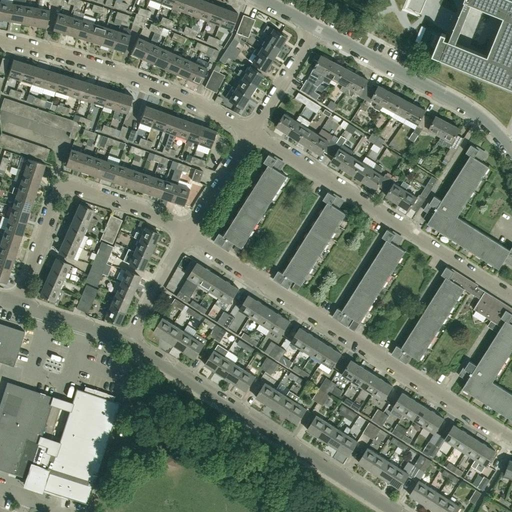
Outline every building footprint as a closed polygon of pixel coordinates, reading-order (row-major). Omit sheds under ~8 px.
[(171,12),(175,0),(162,0),(161,4),(172,8),(171,12)] [(188,0),(175,0),(171,12),(176,14),(178,10),(184,12),(188,0)] [(188,0),(184,12),(196,17),(202,0),(188,0)] [(214,4),(202,0),(196,17),(208,21),(214,4)] [(511,0),(464,0),(464,1),(465,1),(450,37),(441,33),(438,40),(432,55),(511,88),(511,0)] [(0,1),(0,19),(9,22),(12,4),(0,1)] [(25,6),(12,4),(9,22),(21,24),(25,6)] [(214,4),(208,21),(219,26),(225,9),(214,4)] [(25,6),(21,24),(34,26),(37,8),(25,6)] [(42,9),(38,8),(37,8),(34,26),(46,28),(49,10),(42,9)] [(237,13),(225,9),(219,26),(231,30),(237,13)] [(65,34),(70,17),(58,13),(53,30),(65,34)] [(138,27),(143,16),(137,14),(136,14),(132,25),(138,27)] [(143,28),(147,17),(143,16),(138,27),(143,28)] [(244,30),(249,18),(243,16),(236,33),(248,38),(250,32),(244,30)] [(82,20),(70,17),(65,34),(77,38),(82,20)] [(244,30),(250,32),(254,20),(249,18),(244,30)] [(82,20),(77,38),(89,41),(94,24),(82,20)] [(106,28),(94,24),(89,41),(101,45),(106,28)] [(278,49),(285,38),(267,26),(263,32),(270,36),(267,41),(278,49)] [(106,28),(101,45),(113,49),(118,31),(106,28)] [(130,35),(118,31),(113,49),(125,53),(130,35)] [(180,36),(174,33),(172,39),(177,42),(180,36)] [(206,42),(212,44),(214,38),(209,36),(206,42)] [(235,36),(233,38),(232,41),(226,49),(237,56),(240,51),(235,47),(239,42),(240,39),(235,36)] [(138,38),(131,54),(142,59),(150,43),(138,38)] [(267,41),(260,52),(268,57),(272,59),(278,49),(267,41)] [(142,59),(153,64),(161,48),(150,43),(142,59)] [(203,45),(197,43),(195,48),(201,51),(203,45)] [(165,70),(172,53),(161,48),(153,64),(165,70)] [(211,55),(209,60),(214,62),(218,52),(213,49),(211,55)] [(237,56),(226,49),(219,60),(225,64),(228,58),(232,60),(233,61),(237,56)] [(268,57),(260,52),(256,49),(253,54),(257,57),(253,63),(264,71),(265,70),(267,71),(270,65),(268,64),(270,61),(272,59),(268,57)] [(165,70),(176,75),(184,58),(172,53),(165,70)] [(301,90),(311,96),(314,91),(320,84),(324,79),(333,62),(321,55),(314,69),(320,72),(313,84),(307,80),(304,85),(301,90)] [(176,75),(188,80),(195,63),(184,58),(176,75)] [(0,66),(0,72),(4,73),(8,61),(2,59),(0,66)] [(20,80),(25,63),(13,59),(8,76),(20,80)] [(345,68),(333,62),(324,79),(323,81),(329,84),(332,79),(337,82),(345,68)] [(32,84),(37,67),(25,63),(20,80),(32,84)] [(207,68),(195,63),(188,80),(199,85),(207,68)] [(205,88),(210,90),(219,73),(221,68),(215,66),(205,88)] [(44,88),(49,70),(37,67),(32,84),(44,88)] [(240,70),(237,75),(243,78),(255,86),(262,75),(250,67),(246,74),(240,70)] [(346,93),(356,74),(345,68),(337,82),(343,84),(340,90),(346,93)] [(56,91),(61,74),(49,70),(44,88),(56,91)] [(216,93),(222,80),(224,76),(219,73),(210,90),(216,93)] [(61,74),(56,91),(67,95),(73,78),(61,74)] [(368,80),(356,74),(346,93),(352,96),(355,91),(360,94),(359,96),(365,99),(371,87),(366,84),(368,80)] [(73,78),(67,95),(79,98),(78,102),(85,81),(73,78)] [(255,86),(243,78),(236,89),(247,96),(248,97),(251,92),(253,93),(256,88),(254,86),(255,86)] [(85,81),(78,102),(90,106),(91,102),(97,85),(85,81)] [(373,84),(371,87),(365,99),(371,102),(372,100),(377,103),(374,108),(380,111),(381,110),(382,109),(391,92),(379,86),(378,87),(373,84)] [(97,85),(91,102),(103,106),(109,89),(97,85)] [(247,96),(236,89),(232,87),(225,98),(241,108),(248,97),(247,96)] [(109,89),(103,106),(115,110),(120,92),(109,89)] [(120,92),(115,110),(127,113),(132,96),(120,92)] [(394,114),(402,98),(391,92),(382,109),(381,110),(392,116),(394,114)] [(295,98),(306,104),(309,99),(299,93),(295,98)] [(9,100),(4,98),(0,109),(6,111),(9,100)] [(414,104),(402,98),(394,114),(392,116),(393,117),(395,112),(406,118),(414,104)] [(311,107),(314,102),(309,99),(306,104),(311,107)] [(15,102),(9,100),(6,111),(11,113),(15,102)] [(20,103),(15,102),(11,113),(16,114),(20,103)] [(22,116),(25,105),(20,103),(16,114),(22,116)] [(425,110),(414,104),(406,118),(418,124),(414,132),(419,135),(422,130),(422,129),(429,117),(423,114),(425,110)] [(31,107),(25,105),(22,116),(27,118),(31,107)] [(151,127),(157,110),(145,106),(139,123),(151,127)] [(36,109),(31,107),(27,118),(33,120),(36,109)] [(38,122),(42,111),(36,109),(33,120),(38,122)] [(169,114),(157,110),(151,127),(163,131),(169,114)] [(47,112),(42,111),(38,122),(43,123),(47,112)] [(47,112),(43,123),(49,125),(52,114),(47,112)] [(58,116),(52,114),(49,125),(54,127),(58,116)] [(169,114),(163,131),(175,136),(181,118),(169,114)] [(277,127),(288,134),(296,120),(285,114),(277,127)] [(299,115),(296,120),(288,134),(299,141),(307,128),(309,125),(308,123),(305,120),(305,119),(299,115)] [(58,116),(54,127),(60,129),(63,118),(58,116)] [(441,136),(448,122),(436,116),(434,120),(429,117),(422,129),(422,130),(427,132),(429,130),(441,136)] [(69,119),(63,118),(60,129),(65,130),(69,119)] [(175,136),(186,140),(193,122),(181,118),(175,136)] [(71,132),(72,126),(74,121),(69,119),(65,130),(71,132)] [(193,122),(186,140),(198,144),(204,127),(193,122)] [(460,128),(448,122),(441,136),(452,142),(460,128)] [(101,131),(108,134),(110,128),(103,125),(101,131)] [(78,128),(72,126),(71,132),(69,137),(75,139),(78,128)] [(122,127),(118,137),(123,139),(127,128),(122,127)] [(216,131),(204,127),(198,144),(210,148),(216,131)] [(318,135),(307,128),(299,141),(310,148),(314,141),(318,135)] [(127,140),(133,143),(137,132),(131,130),(127,140)] [(12,137),(6,135),(3,146),(8,148),(12,137)] [(314,141),(310,148),(321,155),(323,151),(329,154),(334,146),(336,142),(331,139),(329,142),(318,135),(314,141)] [(331,161),(343,168),(351,155),(353,151),(342,145),(346,139),(341,135),(336,142),(334,146),(329,154),(334,158),(331,161)] [(17,139),(12,137),(8,148),(13,150),(17,139)] [(22,141),(17,139),(13,150),(19,151),(22,141)] [(28,142),(22,141),(19,151),(24,153),(28,142)] [(33,144),(28,142),(24,153),(29,155),(33,144)] [(33,144),(29,155),(35,157),(38,146),(33,144)] [(486,155),(476,148),(471,145),(466,153),(470,156),(442,201),(434,196),(425,211),(433,216),(428,224),(466,248),(499,270),(504,262),(511,266),(511,264),(511,246),(509,251),(457,217),(488,167),(481,162),(486,155)] [(44,148),(38,146),(35,157),(40,159),(44,148)] [(449,161),(457,149),(451,146),(444,158),(449,161)] [(49,150),(44,148),(40,159),(45,160),(49,150)] [(65,166),(77,170),(83,153),(71,149),(65,166)] [(83,153),(77,170),(89,174),(94,157),(83,153)] [(269,154),(264,162),(269,165),(232,224),(224,236),(220,233),(215,241),(230,251),(234,243),(242,248),(287,176),(280,172),(285,164),(269,154)] [(351,155),(343,168),(354,175),(359,167),(362,162),(351,155)] [(8,159),(3,157),(0,165),(6,166),(8,159)] [(89,174),(101,178),(106,161),(94,157),(89,174)] [(204,168),(206,162),(193,158),(191,163),(204,168)] [(28,159),(24,172),(41,177),(45,165),(28,159)] [(106,161),(101,178),(112,182),(118,165),(106,161)] [(373,169),(362,162),(359,167),(354,175),(365,182),(373,169)] [(112,182),(124,186),(130,169),(118,165),(112,182)] [(373,169),(365,182),(376,189),(378,186),(383,189),(386,185),(391,177),(386,173),(384,176),(379,173),(382,168),(376,165),(373,169)] [(136,190),(142,173),(130,169),(124,186),(136,190)] [(195,169),(191,180),(199,183),(203,172),(195,169)] [(20,183),(37,189),(41,177),(24,172),(18,170),(14,182),(20,183)] [(136,190),(148,194),(154,177),(142,173),(136,190)] [(428,182),(429,182),(434,186),(437,180),(432,176),(428,182)] [(160,198),(166,181),(154,177),(148,194),(160,198)] [(396,180),(391,177),(386,185),(383,189),(389,193),(386,196),(398,203),(406,190),(409,185),(404,182),(400,186),(395,183),(396,180)] [(160,198),(172,202),(177,185),(166,181),(160,198)] [(434,186),(429,182),(428,182),(421,194),(426,197),(434,186)] [(33,200),(37,189),(20,183),(18,189),(14,187),(12,194),(16,195),(33,200)] [(177,185),(172,202),(184,206),(189,189),(177,185)] [(417,197),(406,190),(398,203),(409,210),(417,197)] [(283,274),(279,271),(274,279),(289,288),(294,281),(302,285),(325,248),(346,214),(339,209),(343,202),(328,192),(323,200),(327,203),(283,274)] [(33,200),(16,195),(12,207),(30,212),(33,200)] [(75,217),(95,226),(98,221),(90,217),(93,211),(80,205),(75,217)] [(26,224),(30,212),(12,207),(8,219),(26,224)] [(111,215),(103,233),(109,235),(116,218),(111,215)] [(75,217),(69,229),(82,235),(87,223),(95,226),(75,217)] [(109,235),(115,238),(122,220),(116,218),(109,235)] [(26,224),(8,219),(5,231),(22,236),(26,224)] [(69,229),(64,241),(77,246),(82,235),(69,229)] [(134,238),(140,241),(153,247),(158,234),(145,229),(142,235),(136,232),(134,238)] [(342,311),(338,308),(333,316),(348,326),(353,318),(354,319),(349,327),(356,331),(360,323),(406,252),(401,248),(398,247),(403,239),(388,230),(383,238),(387,240),(383,248),(342,311)] [(18,248),(22,236),(5,231),(1,243),(18,248)] [(109,235),(103,233),(101,239),(106,241),(109,235)] [(115,238),(109,235),(106,241),(112,244),(115,238)] [(76,248),(77,246),(64,241),(59,253),(72,259),(76,248)] [(129,249),(128,250),(148,258),(153,247),(140,241),(137,248),(135,252),(129,249)] [(105,251),(105,248),(107,245),(101,242),(99,248),(105,251)] [(0,244),(0,255),(14,260),(18,248),(1,243),(0,244)] [(113,248),(113,247),(107,245),(105,248),(105,251),(99,248),(97,254),(108,259),(113,248)] [(143,270),(148,258),(128,250),(126,255),(133,258),(130,264),(143,270)] [(108,259),(97,254),(94,259),(100,261),(98,268),(104,270),(102,274),(107,276),(111,266),(106,264),(108,259)] [(0,255),(0,268),(10,272),(14,260),(0,255)] [(51,271),(64,277),(69,265),(56,259),(51,271)] [(100,261),(94,259),(90,270),(102,275),(102,274),(104,270),(98,268),(100,261)] [(199,285),(208,270),(198,263),(189,278),(199,285)] [(447,267),(442,275),(447,277),(401,348),(397,345),(392,353),(407,363),(412,355),(420,360),(465,289),(481,299),(474,309),(492,320),(502,326),(501,327),(498,333),(477,365),(470,361),(460,376),(468,381),(463,389),(511,420),(511,394),(492,382),(511,350),(511,313),(508,311),(511,307),(447,267)] [(10,272),(0,268),(0,281),(6,284),(10,272)] [(102,275),(90,270),(85,282),(91,284),(93,278),(99,281),(102,275)] [(219,276),(208,270),(199,285),(209,291),(219,276)] [(64,277),(51,271),(45,283),(59,289),(64,277)] [(121,283),(134,288),(140,276),(127,271),(121,283)] [(219,276),(209,291),(220,298),(229,283),(219,276)] [(93,278),(91,284),(97,287),(99,281),(93,278)] [(59,289),(45,283),(40,295),(53,301),(59,289)] [(134,288),(121,283),(116,295),(129,301),(134,288)] [(239,289),(229,283),(220,298),(230,304),(239,289)] [(86,285),(84,291),(90,294),(92,288),(86,285)] [(92,288),(90,294),(95,296),(98,290),(92,288)] [(76,309),(82,311),(90,294),(84,291),(76,309)] [(191,298),(180,291),(177,296),(187,303),(191,298)] [(82,311),(87,314),(88,314),(95,296),(90,294),(82,311)] [(129,301),(116,295),(111,307),(124,312),(129,301)] [(250,317),(260,302),(249,296),(240,310),(250,317)] [(175,299),(172,305),(182,311),(186,306),(175,299)] [(190,305),(198,310),(200,305),(193,301),(190,305)] [(270,309),(260,302),(250,317),(261,323),(270,309)] [(204,314),(205,314),(207,310),(200,305),(198,310),(204,314)] [(124,312),(111,307),(106,319),(119,324),(124,312)] [(186,312),(193,317),(196,312),(189,308),(186,312)] [(270,309),(261,323),(271,330),(280,315),(270,309)] [(200,321),(203,317),(196,312),(193,317),(200,321)] [(224,312),(217,322),(223,326),(230,315),(224,312)] [(235,318),(230,315),(223,326),(228,329),(235,318)] [(290,322),(280,315),(271,330),(281,336),(290,322)] [(164,339),(174,325),(163,318),(154,333),(164,339)] [(215,339),(221,328),(207,319),(203,325),(213,330),(209,336),(215,339)] [(0,362),(13,367),(25,332),(0,323),(0,362)] [(494,323),(492,326),(492,329),(498,333),(501,327),(494,323)] [(184,331),(174,325),(164,339),(175,346),(184,331)] [(227,332),(221,328),(215,339),(220,343),(227,332)] [(302,350),(311,335),(301,328),(291,343),(302,350)] [(194,338),(184,331),(175,346),(185,352),(194,338)] [(241,338),(249,342),(251,338),(244,333),(241,338)] [(194,338),(185,352),(195,359),(207,340),(196,334),(194,338)] [(321,341),(311,335),(302,350),(312,356),(321,341)] [(249,342),(256,347),(258,342),(251,338),(249,342)] [(237,345),(244,349),(247,345),(240,340),(237,345)] [(321,341),(312,356),(322,363),(331,348),(321,341)] [(205,365),(216,372),(225,357),(229,351),(218,344),(205,365)] [(275,344),(269,355),(274,358),(281,348),(275,344)] [(251,353),(254,349),(247,345),(244,349),(251,353)] [(286,351),(281,348),(274,358),(280,362),(286,351)] [(342,354),(331,348),(322,363),(332,369),(342,354)] [(216,372),(226,378),(235,364),(225,357),(216,372)] [(273,361),(267,357),(260,368),(266,372),(273,361)] [(278,364),(273,361),(266,372),(271,375),(278,364)] [(353,382),(362,367),(352,361),(343,376),(353,382)] [(235,364),(226,378),(236,385),(245,370),(235,364)] [(295,365),(293,370),(300,375),(303,370),(295,365)] [(372,374),(362,367),(353,382),(363,389),(372,374)] [(256,377),(245,370),(236,385),(246,391),(256,377)] [(310,375),(303,370),(300,375),(307,379),(310,375)] [(288,377),(296,382),(298,377),(291,373),(288,377)] [(372,374),(363,389),(373,395),(383,380),(372,374)] [(305,382),(298,377),(296,382),(303,386),(305,382)] [(325,392),(332,382),(326,378),(319,389),(325,392)] [(393,387),(383,380),(373,395),(383,402),(393,387)] [(53,397),(7,382),(0,403),(0,469),(26,478),(25,484),(24,486),(41,491),(41,489),(87,504),(120,403),(76,389),(55,455),(46,452),(48,446),(38,443),(53,397)] [(325,392),(330,396),(337,385),(332,382),(325,392)] [(267,405),(276,390),(266,384),(257,398),(267,405)] [(325,392),(319,389),(312,399),(318,403),(325,392)] [(267,405),(277,411),(286,397),(276,390),(267,405)] [(325,392),(318,403),(323,406),(330,396),(325,392)] [(404,415),(413,400),(403,393),(394,408),(404,415)] [(286,397),(277,411),(287,418),(296,403),(286,397)] [(344,403),(351,407),(354,403),(347,398),(344,403)] [(424,406),(413,400),(404,415),(414,421),(424,406)] [(307,410),(296,403),(287,418),(298,424),(307,410)] [(361,407),(354,403),(351,407),(358,412),(361,407)] [(340,410),(347,414),(350,410),(342,405),(340,410)] [(424,406),(414,421),(424,428),(434,413),(424,406)] [(371,420),(377,423),(383,413),(378,409),(371,420)] [(357,414),(350,410),(347,414),(354,419),(357,414)] [(383,413),(377,423),(382,427),(389,416),(383,413)] [(444,419),(434,413),(424,428),(435,434),(444,419)] [(308,430),(318,437),(327,423),(317,416),(308,430)] [(327,423),(318,437),(328,443),(338,429),(327,423)] [(363,433),(368,437),(375,426),(370,423),(363,433)] [(375,426),(368,437),(374,440),(380,429),(375,426)] [(455,447),(464,432),(454,426),(445,441),(455,447)] [(328,443),(339,450),(348,436),(338,429),(328,443)] [(395,435),(402,440),(405,435),(398,431),(395,435)] [(475,439),(464,432),(455,447),(465,454),(475,439)] [(412,440),(405,435),(402,440),(409,444),(412,440)] [(348,436),(339,450),(349,457),(358,442),(348,436)] [(391,442),(398,447),(401,443),(393,438),(391,442)] [(475,439),(465,454),(475,460),(485,445),(475,439)] [(429,442),(423,452),(422,453),(428,456),(435,445),(429,442)] [(408,447),(401,443),(398,447),(405,451),(408,447)] [(440,449),(435,445),(428,456),(433,459),(440,449)] [(485,445),(475,460),(486,466),(495,452),(485,445)] [(183,449),(171,446),(166,464),(177,468),(183,449)] [(359,463),(369,470),(378,455),(368,449),(359,463)] [(369,470),(379,476),(389,462),(378,455),(369,470)] [(414,466),(420,469),(426,459),(421,455),(414,466)] [(431,462),(426,459),(420,469),(425,473),(431,462)] [(399,468),(389,462),(379,476),(390,483),(399,468)] [(446,468),(453,472),(456,468),(449,463),(446,468)] [(409,475),(399,468),(390,483),(400,489),(409,475)] [(453,472),(460,477),(463,472),(456,468),(453,472)] [(442,474),(449,479),(452,475),(445,470),(442,474)] [(456,484),(459,479),(452,475),(449,479),(456,484)] [(483,491),(490,480),(484,477),(477,488),(483,491)] [(420,502),(429,488),(419,481),(410,496),(420,502)] [(420,502),(430,509),(440,494),(429,488),(420,502)] [(474,504),(481,494),(476,490),(469,501),(474,504)] [(430,509),(435,511),(442,511),(450,500),(440,494),(430,509)] [(456,511),(460,507),(450,500),(442,511),(456,511)]
